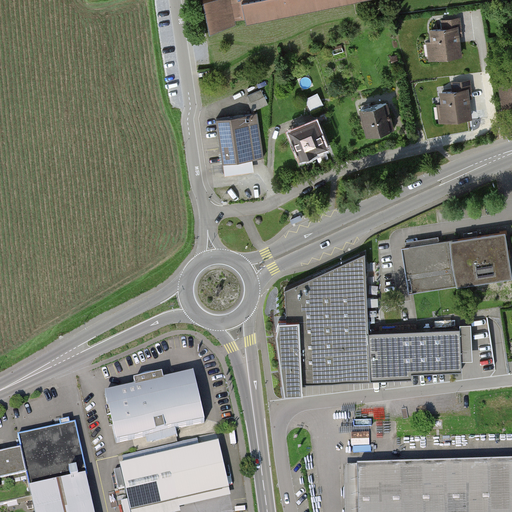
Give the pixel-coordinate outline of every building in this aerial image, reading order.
[(203,0),(210,32),(237,22),(344,0),(203,0)] [(466,26),(431,30),(436,64),(470,59),(466,26)] [(266,90),(250,97),(257,113),(273,106),(266,90)] [(477,90),(442,94),(446,125),(481,122),(477,90)] [(399,101),(371,109),(378,136),(406,129),(399,101)] [(263,113),(224,119),(230,163),(257,159),(269,157),(263,113)] [(328,119),(301,129),(313,159),(340,149),(328,119)] [(511,233),(411,251),(416,280),(464,271),(467,289),(511,281),(511,233)] [(368,333),(365,253),(286,290),(288,321),(279,322),(277,334),(285,395),(303,394),(302,384),(371,380),(368,333)] [(460,328),(368,333),(371,380),(412,377),(412,370),(462,367),(460,328)] [(464,365),(475,364),(474,329),(462,330),(464,365)] [(149,384),(103,395),(114,444),(207,423),(195,374),(149,384)] [(104,511),(83,425),(26,438),(29,451),(35,475),(43,511),(104,511)] [(220,439),(120,462),(131,511),(149,511),(232,492),(220,439)] [(0,483),(35,475),(29,451),(0,457),(0,483)] [(511,511),(511,461),(350,466),(351,511),(511,511)]
